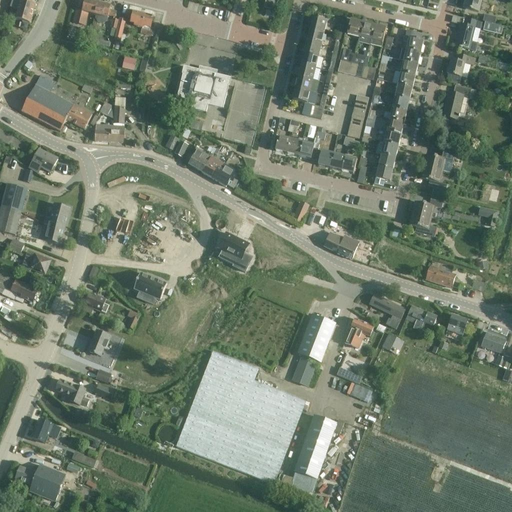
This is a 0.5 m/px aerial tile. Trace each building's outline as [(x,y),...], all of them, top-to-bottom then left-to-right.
[(36,4),(33,3),(21,0),(15,20),(30,24),(36,4)] [(490,0),(493,1),(493,0),(465,0),(464,9),(478,13),(481,0),(490,0)] [(95,17),(98,4),(85,1),(82,13),(75,11),(72,24),(85,27),(87,15),(95,17)] [(98,4),(95,17),(96,17),(95,20),(97,23),(103,25),(106,23),(107,19),(108,20),(108,18),(115,19),(116,13),(109,11),(110,7),(98,4)] [(126,13),(125,18),(131,20),(129,25),(134,26),(133,27),(142,29),(141,31),(141,32),(140,34),(151,37),(153,30),(150,29),(153,18),(133,13),(133,14),(132,14),(126,13)] [(484,23),(494,25),(496,18),(484,16),(483,22),(484,23)] [(311,30),(324,33),(327,22),(313,19),(311,30)] [(118,22),(117,30),(117,31),(122,32),(125,21),(124,21),(119,20),(118,22)] [(480,31),(481,24),(465,20),(464,26),(459,25),(454,47),(475,52),(477,43),(471,42),(474,29),(480,31)] [(116,30),(118,22),(112,21),(110,29),(116,30)] [(358,38),(362,24),(350,21),(347,36),(358,38)] [(482,30),(482,31),(501,36),(503,28),(495,26),(494,25),(484,23),(482,30)] [(370,41),(374,27),(362,24),(358,38),(370,41)] [(374,27),(370,41),(369,46),(381,49),(382,44),(386,30),(374,27)] [(321,45),(324,33),(311,30),(308,42),(321,45)] [(405,50),(421,54),(424,42),(404,38),(402,43),(407,44),(405,50)] [(95,39),(95,40),(97,43),(97,47),(102,48),(102,46),(106,47),(109,47),(110,42),(99,40),(95,39)] [(318,57),(321,45),(308,42),(305,53),(318,57)] [(421,54),(405,50),(402,49),(399,61),(402,62),(418,65),(421,54)] [(353,61),(354,55),(350,54),(351,52),(343,50),(343,51),(341,51),(338,61),(340,62),(346,63),(352,64),(353,61)] [(316,68),(318,57),(305,53),(302,65),(316,68)] [(365,64),(366,58),(362,57),(354,55),(353,61),(360,63),(365,64)] [(467,65),(469,59),(457,55),(455,62),(451,61),(449,68),(447,69),(446,72),(448,74),(447,75),(448,75),(447,80),(451,81),(450,83),(458,85),(464,64),(467,65)] [(479,57),(477,64),(481,65),(486,66),(487,59),(483,58),(479,57)] [(122,69),(133,71),(136,61),(124,58),(122,69)] [(343,75),(346,63),(340,62),(337,73),(343,75)] [(415,77),(418,65),(402,62),(400,73),(415,77)] [(349,76),(352,64),(346,63),(343,75),(349,76)] [(355,78),(358,66),(352,64),(349,76),(355,78)] [(313,80),(316,68),(302,65),(299,77),(313,80)] [(361,79),(364,67),(358,66),(355,78),(361,79)] [(365,68),(365,67),(364,67),(361,79),(367,81),(369,69),(365,68)] [(200,72),(191,70),(184,68),(182,75),(177,98),(192,102),(190,110),(206,114),(207,106),(223,110),(228,87),(230,79),(223,77),(215,75),(216,73),(201,69),(200,72)] [(369,69),(367,81),(373,82),(375,70),(369,69)] [(412,89),(415,77),(400,73),(397,85),(412,89)] [(40,77),(21,113),(60,134),(66,122),(84,132),(92,115),(55,97),(51,94),(54,86),(51,84),(52,83),(40,77)] [(310,92),(313,80),(299,77),(296,88),(310,92)] [(410,100),(412,89),(397,85),(394,97),(410,100)] [(474,102),(476,92),(455,87),(453,95),(448,94),(442,118),(457,122),(458,119),(463,120),(468,100),(474,102)] [(307,104),(310,92),(296,88),(294,100),(307,104)] [(377,106),(380,93),(373,92),(370,104),(377,106)] [(355,102),(367,105),(368,99),(356,97),(355,102)] [(407,112),(410,100),(394,97),(391,109),(407,112)] [(110,127),(109,144),(122,145),(124,100),(115,99),(114,109),(113,108),(113,112),(113,121),(113,127),(110,127)] [(366,111),(367,105),(355,102),(354,108),(366,111)] [(104,104),(99,114),(102,115),(106,118),(111,120),(113,121),(113,112),(112,112),(110,111),(112,107),(104,104)] [(320,108),(312,106),(310,112),(323,115),(324,110),(324,109),(320,108)] [(364,117),(366,111),(354,108),(352,114),(364,117)] [(404,124),(407,112),(391,109),(388,120),(404,124)] [(321,121),(323,115),(310,112),(309,118),(321,121)] [(363,123),(364,117),(352,114),(351,120),(363,123)] [(94,116),(89,125),(93,127),(98,118),(94,116)] [(362,128),(363,123),(351,120),(350,126),(362,128)] [(401,136),(404,124),(388,120),(386,132),(401,136)] [(192,122),(190,130),(200,132),(201,132),(201,133),(201,132),(203,125),(192,122)] [(109,144),(110,127),(96,126),(95,143),(109,144)] [(360,134),(362,128),(350,126),(348,131),(360,134)] [(359,140),(360,134),(348,131),(347,138),(359,140)] [(398,148),(401,136),(386,132),(383,144),(398,148)] [(174,153),(179,142),(171,137),(165,148),(174,153)] [(286,155),(290,140),(278,137),(275,153),(286,155)] [(298,158),(302,140),(299,139),(298,142),(290,140),(286,155),(298,158)] [(313,151),(314,146),(313,145),(302,143),(303,140),(302,140),(298,158),(311,161),(313,151)] [(182,158),(187,148),(180,144),(175,155),(182,158)] [(395,160),(398,148),(383,144),(380,156),(395,160)] [(426,156),(423,167),(443,172),(450,174),(452,163),(454,156),(455,151),(443,148),(440,160),(435,158),(426,156)] [(51,174),(58,159),(40,150),(30,169),(39,174),(41,169),(51,174)] [(190,163),(188,166),(202,174),(207,166),(206,165),(204,163),(207,158),(208,158),(208,157),(207,157),(198,151),(190,163)] [(328,169),(332,155),(321,152),(317,167),(328,169)] [(340,172),(344,157),(332,155),(328,169),(340,172)] [(393,171),(395,160),(380,156),(377,167),(393,171)] [(344,157),(340,172),(353,175),(357,160),(344,157)] [(207,166),(202,174),(212,180),(217,171),(220,172),(221,173),(224,168),(223,167),(219,164),(210,159),(208,158),(207,158),(204,163),(206,165),(207,166)] [(487,159),(483,163),(488,168),(492,163),(487,159)] [(390,183),(393,171),(377,167),(374,180),(376,180),(374,185),(383,188),(384,182),(390,183)] [(423,167),(420,180),(434,183),(433,189),(445,192),(447,186),(440,184),(443,172),(423,167)] [(217,171),(212,180),(225,188),(226,186),(233,190),(237,183),(233,180),(235,177),(236,175),(224,168),(221,173),(220,172),(217,171)] [(1,209),(0,209),(6,211),(21,214),(27,192),(25,191),(6,186),(2,203),(1,209)] [(491,190),(488,201),(496,203),(499,192),(491,190)] [(412,214),(431,219),(434,208),(441,210),(443,204),(430,201),(429,206),(414,203),(412,214)] [(302,224),(309,209),(301,205),(294,220),(302,224)] [(49,224),(65,228),(70,210),(69,210),(70,209),(65,207),(65,209),(54,206),(50,219),(45,218),(43,225),(48,226),(49,224)] [(0,210),(0,233),(15,237),(21,214),(6,211),(0,209),(0,210)] [(479,209),(477,217),(487,219),(496,221),(498,213),(479,209)] [(429,227),(431,219),(412,214),(409,227),(423,230),(422,236),(434,239),(436,229),(429,227)] [(60,246),(65,228),(49,224),(48,226),(44,241),(60,246)] [(226,234),(218,250),(237,259),(233,268),(245,275),(252,259),(244,255),(249,246),(226,234)] [(343,240),(330,234),(324,249),(338,255),(351,261),(359,244),(344,237),(343,240)] [(20,257),(24,248),(25,245),(13,240),(12,243),(8,252),(20,257)] [(27,254),(21,269),(30,273),(31,270),(44,276),(50,262),(36,257),(34,256),(30,255),(27,254)] [(486,261),(477,263),(479,271),(487,269),(486,261)] [(91,270),(90,274),(92,274),(96,276),(96,275),(99,270),(95,268),(93,267),(91,270)] [(436,271),(429,269),(425,282),(451,290),(455,277),(440,273),(440,271),(437,270),(436,271)] [(15,284),(10,281),(11,278),(0,273),(0,291),(4,293),(5,290),(11,293),(11,294),(16,296),(16,297),(32,305),(33,304),(35,303),(36,300),(35,298),(38,292),(22,284),(21,285),(15,282),(15,284)] [(134,290),(134,291),(139,293),(148,297),(147,299),(145,303),(154,306),(156,301),(159,302),(160,301),(166,285),(140,274),(134,290)] [(106,315),(109,307),(105,306),(106,302),(90,295),(89,296),(87,297),(86,299),(87,302),(83,312),(91,316),(93,311),(101,314),(106,315)] [(395,331),(405,311),(374,296),(369,306),(392,317),(390,321),(389,320),(385,326),(395,331)] [(433,328),(437,318),(411,307),(405,321),(422,328),(423,324),(433,328)] [(3,308),(0,313),(7,316),(10,312),(3,308)] [(134,331),(141,315),(130,311),(127,317),(131,319),(127,328),(134,331)] [(446,332),(461,337),(467,321),(451,316),(446,332)] [(312,318),(298,355),(321,364),(335,327),(312,318)] [(369,339),(374,328),(354,320),(354,321),(352,322),(351,324),(352,326),(344,345),(358,351),(364,336),(369,339)] [(378,326),(375,332),(383,335),(386,329),(378,326)] [(105,351),(111,338),(96,332),(87,353),(101,358),(104,350),(105,351)] [(481,347),(501,354),(505,341),(486,334),(481,347)] [(397,355),(403,342),(388,335),(382,348),(397,355)] [(440,343),(438,349),(445,352),(447,345),(440,343)] [(274,486),(306,402),(253,382),(258,370),(212,353),(176,448),(274,486)] [(507,370),(510,359),(504,357),(503,359),(498,357),(495,366),(507,370)] [(300,359),(291,383),(307,389),(308,388),(311,379),(316,365),(300,359)] [(358,386),(361,379),(340,370),(337,377),(358,386)] [(506,370),(502,381),(507,383),(511,372),(506,370)] [(108,385),(111,375),(99,371),(96,380),(108,385)] [(59,381),(54,392),(70,398),(68,403),(80,407),(80,406),(87,408),(88,404),(89,401),(83,399),(86,392),(74,388),(59,381)] [(91,394),(109,401),(112,394),(94,386),(91,394)] [(136,409),(133,417),(140,419),(143,412),(136,409)] [(313,417),(293,475),(316,483),(332,438),(344,442),(350,429),(337,424),(336,426),(313,417)] [(56,440),(60,430),(39,421),(31,440),(45,445),(48,436),(56,440)] [(168,443),(171,442),(173,440),(174,438),(174,435),(173,432),(172,430),(170,428),(167,427),(165,427),(162,428),(160,430),(158,432),(158,435),(158,437),(159,440),(161,442),(163,443),(166,444),(168,443)] [(94,441),(91,448),(98,450),(100,444),(94,441)] [(85,457),(82,465),(92,469),(93,469),(96,462),(95,461),(85,457)] [(69,464),(66,471),(77,475),(79,468),(69,464)] [(65,477),(40,467),(36,475),(20,469),(15,481),(31,488),(29,493),(54,503),(65,477)]
